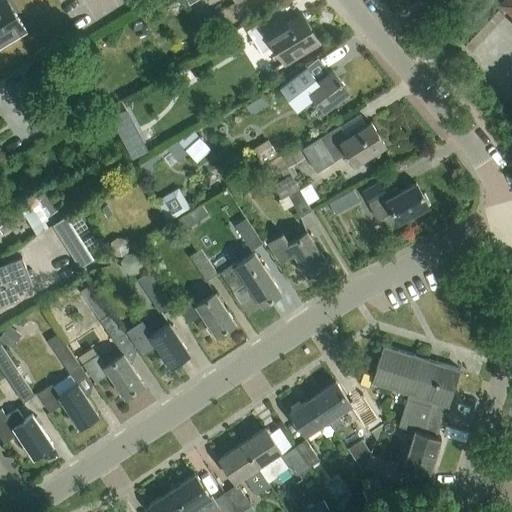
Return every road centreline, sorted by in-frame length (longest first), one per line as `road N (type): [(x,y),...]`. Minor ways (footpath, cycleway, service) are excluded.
road 1 (unclassified): [(20,511),(356,293),(457,241),(511,224)]
road 2 (residential): [(511,224),(472,148),(350,0)]
road 3 (residential): [(470,482),(511,345)]
